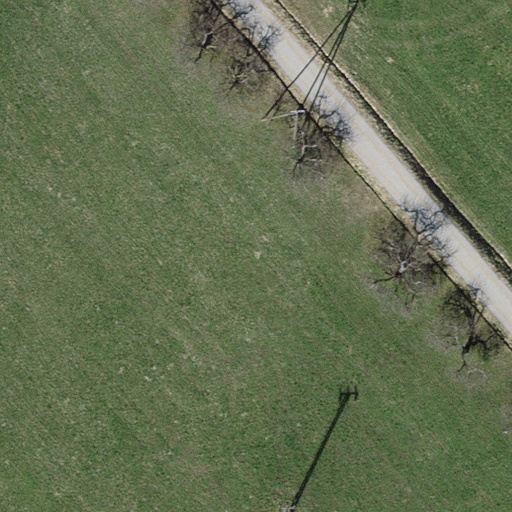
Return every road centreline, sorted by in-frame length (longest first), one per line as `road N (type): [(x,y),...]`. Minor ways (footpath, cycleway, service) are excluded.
road 1 (motorway): [(0,301),(511,225)]
road 2 (motorway): [(506,0),(0,74)]
road 3 (track): [(243,0),(511,304)]
